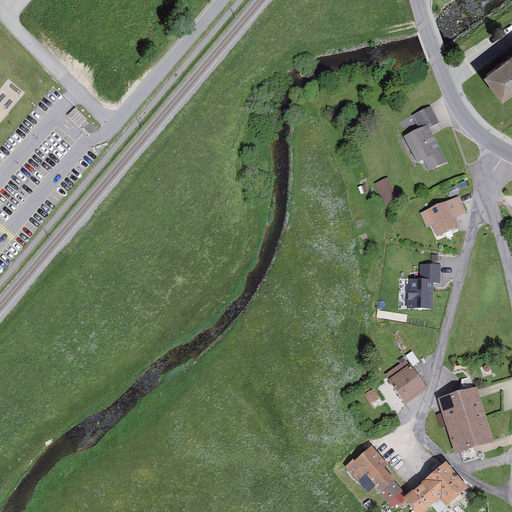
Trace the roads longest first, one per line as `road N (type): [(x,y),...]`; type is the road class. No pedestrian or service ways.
road 1 (residential): [(103,132),(223,0)]
road 2 (tertiary): [(419,15),(456,112),(505,153)]
road 3 (residential): [(505,153),(487,185),(511,282)]
